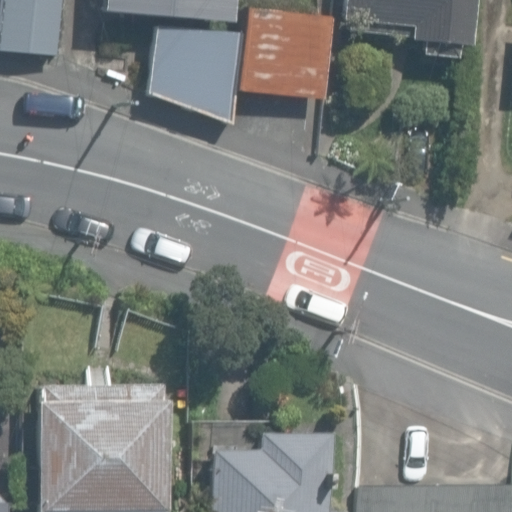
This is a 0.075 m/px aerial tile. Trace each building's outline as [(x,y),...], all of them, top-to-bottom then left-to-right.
[(55,0),(0,0),(0,53),(51,57),(55,0)] [(94,0),(94,11),(225,23),(226,0),(94,0)] [(417,53),(453,57),(455,44),(468,45),(472,0),(337,0),(335,19),(342,20),(341,31),(418,39),(417,53)] [(231,91),(317,99),(324,17),(239,10),(231,91)] [(143,93),(227,124),(235,32),(150,24),(143,93)] [(161,511),(161,399),(156,399),(156,383),(38,385),(37,385),(37,401),(30,401),(30,511),(161,511)] [(201,511),(336,511),(320,511),(320,432),(248,432),(248,449),(202,449),(201,511)] [(511,511),(511,485),(359,486),(358,511),(511,511)]
